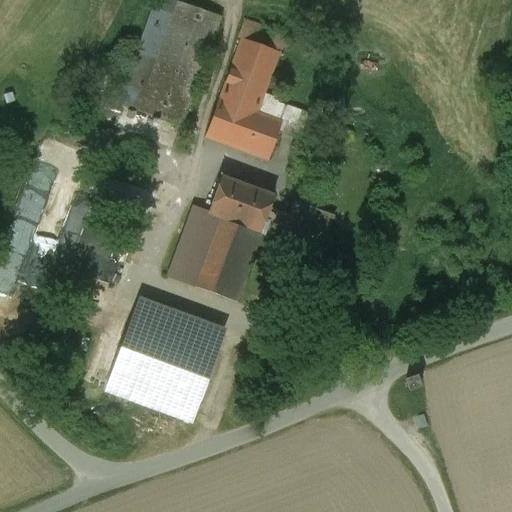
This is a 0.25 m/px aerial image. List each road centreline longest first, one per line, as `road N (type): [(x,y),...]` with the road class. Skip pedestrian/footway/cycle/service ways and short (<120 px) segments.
road 1 (unclassified): [(353,386),(128,477)]
road 2 (unclassified): [(511,325),(353,386)]
road 3 (unclassified): [(128,477),(82,460),(43,428),(0,373)]
road 4 (unclassified): [(353,386),(402,437),(443,511)]
road 5 (unknown): [(132,283),(0,272)]
